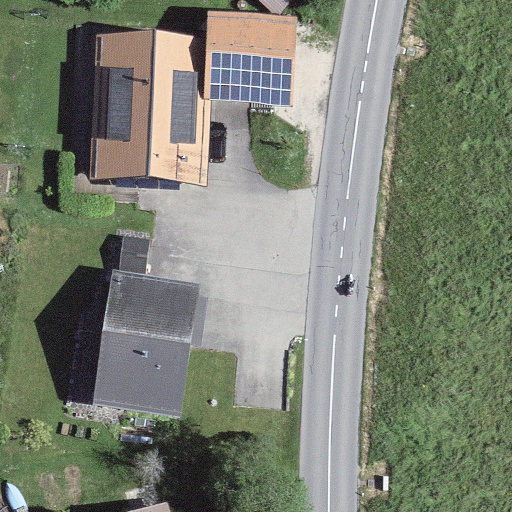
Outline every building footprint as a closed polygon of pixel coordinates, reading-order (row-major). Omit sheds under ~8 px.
[(260,0),(277,14),(290,0),(260,0)] [(209,11),(208,39),(208,100),(293,108),(298,17),(209,11)] [(208,39),(97,34),(90,180),(208,187),(208,100),(208,39)] [(150,240),(123,236),(119,270),(146,274),(150,240)] [(119,270),(111,269),(90,404),(180,418),(201,283),(146,274),(119,270)]
